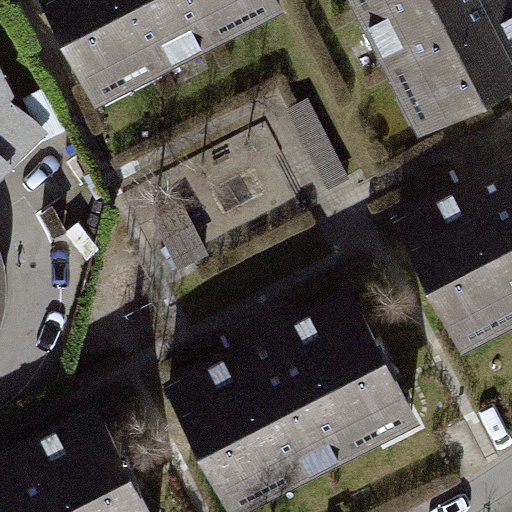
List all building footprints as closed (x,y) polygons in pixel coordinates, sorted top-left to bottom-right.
[(36,0),(92,109),(283,12),(276,0),(36,0)] [(511,0),(345,0),(419,142),(511,93),(511,0)] [(0,152),(18,165),(55,129),(16,102),(18,90),(0,61),(0,152)] [(511,155),(392,218),(462,354),(511,328),(511,155)] [(160,385),(225,511),(254,511),(420,426),(348,287),(160,385)] [(0,454),(0,511),(143,511),(90,409),(0,454)]
